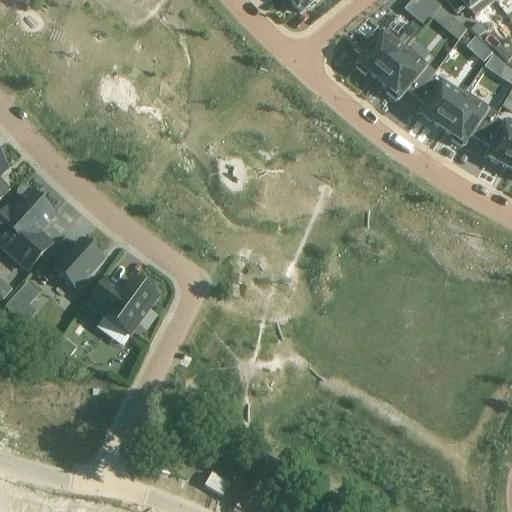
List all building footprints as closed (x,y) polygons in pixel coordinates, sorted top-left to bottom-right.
[(285,0),(300,15),(315,0),(285,0)] [(441,0),(456,17),(465,10),(473,20),(494,4),(491,0),(441,0)] [(374,47),(355,70),(364,78),(367,75),(377,84),(406,50),(406,51),(420,33),(412,27),(398,44),(385,34),(382,37),(379,35),(371,44),(374,47)] [(406,50),(377,84),(388,93),(385,96),(395,104),(405,92),(415,100),(429,81),(430,82),(434,76),(425,69),(426,68),(420,63),(406,51),(406,50)] [(429,81),(415,100),(425,108),(419,117),(441,132),(463,100),(462,99),(441,85),(438,88),(430,82),(429,81)] [(463,100),(441,132),(444,134),(452,140),(450,143),(461,150),(469,138),(480,144),(492,124),(493,124),(496,118),(492,115),(486,112),(487,111),(477,104),(465,95),(462,99),(463,100)] [(492,124),(480,144),(491,151),(485,161),(509,173),(511,167),(511,124),(506,122),(502,130),(497,127),(493,124),(492,124)] [(53,218),(29,196),(13,214),(8,210),(0,219),(0,238),(1,239),(0,240),(0,248),(27,273),(50,248),(36,236),(53,218)] [(53,254),(35,275),(46,285),(55,275),(74,293),(102,262),(81,244),(63,263),(53,254)] [(103,321),(128,340),(157,301),(131,282),(122,295),(104,282),(87,306),(104,319),(103,321)] [(221,497),(228,486),(210,476),(203,487),(221,497)]
